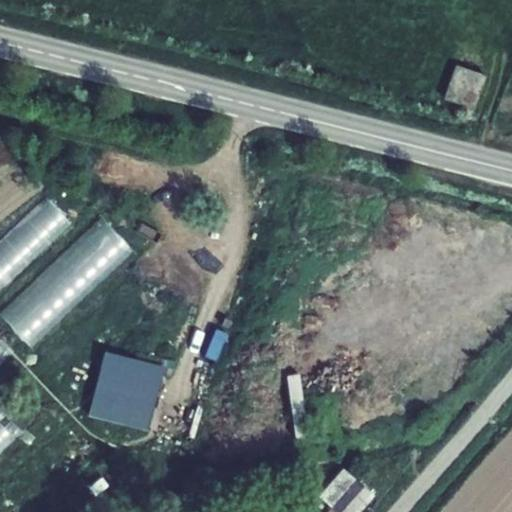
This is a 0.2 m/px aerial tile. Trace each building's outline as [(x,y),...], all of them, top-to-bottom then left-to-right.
[(484,77),(454,68),(443,102),(473,111),(484,77)] [(51,196),(0,243),(0,291),(75,222),(51,196)] [(2,313),(34,346),(136,249),(105,215),(2,313)] [(0,366),(14,354),(0,338),(0,366)] [(106,351),(90,417),(152,432),(168,367),(106,351)] [(305,372),(291,373),(297,436),(311,435),(305,372)] [(0,455),(25,429),(0,405),(0,455)] [(321,496),(331,504),(354,477),(347,471),(341,474),(321,496)] [(374,493),(354,477),(331,504),(341,511),(355,511),(369,497),(374,493)]
